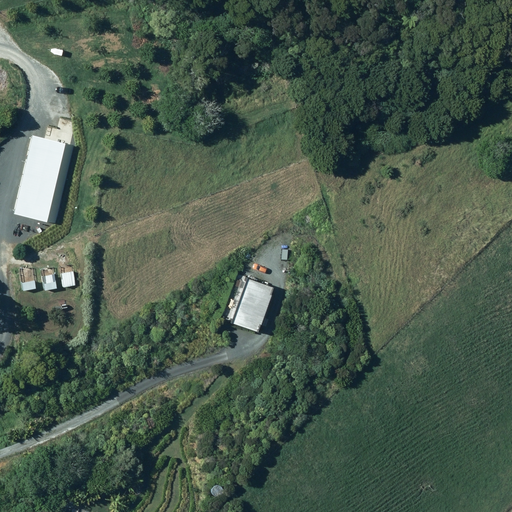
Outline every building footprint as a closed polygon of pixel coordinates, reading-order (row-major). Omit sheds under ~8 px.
[(74,269),(59,270),(60,286),(76,285),(74,269)] [(53,274),(39,275),(41,289),(54,288),(53,274)] [(271,287),(243,277),(228,322),(256,332),(271,287)] [(51,290),(51,297),(74,295),(73,287),(51,290)] [(122,500),(129,494),(139,494),(140,483),(122,484),(113,491),(122,500)]
